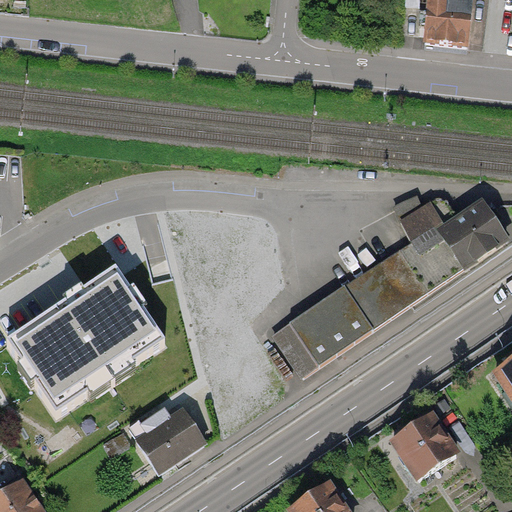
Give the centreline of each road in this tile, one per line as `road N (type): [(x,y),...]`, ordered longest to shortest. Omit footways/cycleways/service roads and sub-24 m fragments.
road 1 (primary): [(201,511),(511,300)]
road 2 (residential): [(356,213),(220,190),(137,193),(90,208),(0,259)]
road 3 (residential): [(285,58),(0,26)]
road 4 (residential): [(511,89),(285,58)]
